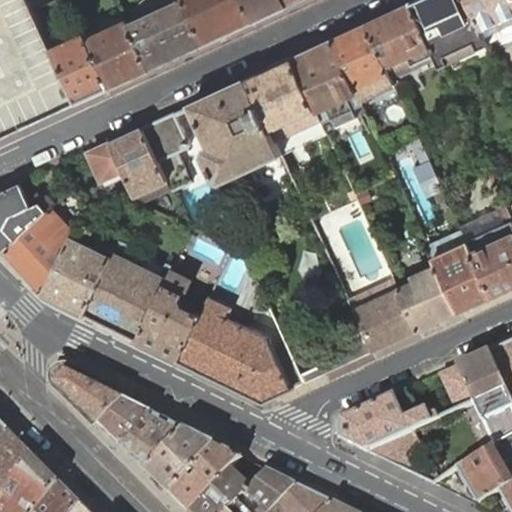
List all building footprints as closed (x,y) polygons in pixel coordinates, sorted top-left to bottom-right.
[(0,0),(0,138),(41,120),(79,102),(55,51),(37,11),(61,0),(0,0)] [(178,0),(144,0),(126,11),(129,18),(130,21),(131,22),(178,0)] [(151,68),(205,44),(186,0),(178,0),(131,22),(151,68)] [(186,0),(205,44),(256,20),(246,0),(186,0)] [(246,0),(256,20),(289,5),(286,0),(246,0)] [(470,0),(418,0),(414,2),(433,43),(437,53),(443,66),(451,62),(447,56),(488,37),(483,27),(470,0)] [(511,0),(470,0),(483,27),(488,37),(495,34),(494,29),(491,24),(504,17),(507,23),(509,27),(511,25),(511,0)] [(414,2),(369,23),(388,64),(390,70),(398,66),(398,65),(396,61),(400,59),(409,55),(411,59),(413,64),(437,53),(433,43),(414,2)] [(111,87),(151,68),(131,22),(130,21),(89,39),(111,87)] [(369,23),(334,38),(358,91),(362,99),(370,96),(374,94),(397,83),(390,70),(388,64),(369,23)] [(79,102),(111,87),(89,39),(87,35),(55,51),(79,102)] [(334,38),(293,58),(317,110),(321,118),(323,121),(346,110),(352,108),(359,104),(363,102),(362,99),(358,91),(334,38)] [(275,139),(282,153),(293,148),(302,144),(328,133),(323,121),(321,118),(317,110),(293,58),(248,78),(275,139)] [(248,78),(192,104),(212,146),(207,149),(204,155),(207,162),(209,165),(215,179),(221,181),(248,169),(282,153),(275,139),(248,78)] [(177,111),(144,126),(169,179),(172,187),(173,190),(189,182),(176,152),(190,145),(191,144),(177,111)] [(112,141),(91,151),(104,180),(125,170),(133,188),(134,187),(138,195),(149,189),(152,196),(172,187),(169,179),(144,126),(112,141)] [(415,169),(428,195),(444,187),(421,137),(411,141),(423,165),(415,169)] [(33,206),(22,182),(0,192),(0,245),(5,251),(15,243),(45,215),(52,209),(55,206),(49,199),(36,205),(33,206)] [(511,216),(507,206),(507,205),(500,208),(506,223),(468,240),(494,296),(511,288),(511,216)] [(15,243),(5,251),(44,293),(45,293),(72,238),(75,233),(52,209),(45,215),(15,243)] [(429,245),(439,265),(460,312),(494,296),(468,240),(463,229),(429,245)] [(72,238),(45,293),(86,313),(113,257),(116,251),(117,251),(108,247),(105,253),(99,251),(93,248),(72,238)] [(86,313),(140,340),(166,285),(170,278),(176,266),(169,263),(166,268),(163,274),(124,255),(127,249),(129,244),(122,240),(117,251),(116,251),(113,257),(86,313)] [(181,264),(177,262),(176,266),(170,278),(166,285),(140,340),(181,360),(203,315),(196,312),(198,308),(185,302),(183,306),(181,299),(183,295),(184,296),(185,295),(192,279),(191,279),(195,271),(181,264)] [(400,288),(419,331),(460,312),(439,265),(416,276),(418,280),(415,282),(405,286),(400,288)] [(419,331),(400,288),(354,309),(360,323),(373,351),(419,331)] [(265,401),(294,388),(271,337),(250,327),(243,323),(230,317),(234,308),(235,307),(212,296),(203,315),(181,360),(265,401)] [(373,351),(360,323),(313,344),(322,365),(304,373),(308,382),(326,373),(373,351)] [(511,342),(492,352),(511,394),(511,342)] [(498,447),(499,445),(511,437),(511,394),(492,352),(460,367),(477,403),(486,422),(498,447)] [(458,412),(477,403),(460,367),(441,376),(458,412)] [(59,383),(101,425),(126,399),(70,372),(59,383)] [(344,440),(370,453),(441,419),(438,413),(437,414),(434,416),(430,409),(430,407),(418,412),(417,409),(418,405),(414,397),(410,395),(408,390),(399,395),(345,420),(344,440)] [(101,425),(123,446),(155,413),(126,399),(101,425)] [(123,446),(147,471),(187,429),(155,413),(123,446)] [(0,444),(10,431),(0,419),(0,444)] [(147,471),(170,493),(196,467),(217,444),(187,429),(147,471)] [(0,503),(35,454),(10,431),(0,444),(0,503)] [(480,504),(502,492),(511,486),(511,477),(506,466),(511,462),(511,437),(499,445),(498,447),(460,469),(470,487),(469,495),(473,501),(479,502),(480,504)] [(170,493),(188,511),(191,511),(232,469),(244,457),(217,444),(196,467),(170,493)] [(40,511),(62,482),(35,454),(0,503),(0,511),(40,511)] [(191,511),(229,511),(248,492),(252,488),(232,469),(191,511)] [(248,492),(270,511),(271,511),(298,484),(269,470),(252,488),(248,492)] [(76,511),(83,503),(62,482),(40,511),(76,511)] [(289,511),(311,490),(298,484),(271,511),(289,511)] [(511,511),(511,486),(502,492),(511,508),(511,509),(511,511)] [(325,511),(335,502),(311,490),(289,511),(325,511)] [(229,511),(270,511),(248,492),(229,511)] [(355,511),(335,502),(325,511),(355,511)] [(91,511),(83,503),(76,511),(91,511)]
